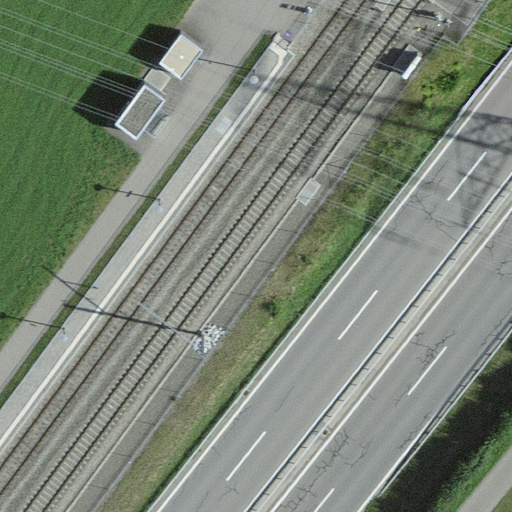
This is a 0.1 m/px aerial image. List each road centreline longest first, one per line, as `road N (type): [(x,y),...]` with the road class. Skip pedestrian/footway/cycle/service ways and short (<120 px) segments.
road 1 (motorway): [(511,117),(201,511)]
road 2 (motorway): [(314,511),(511,262)]
